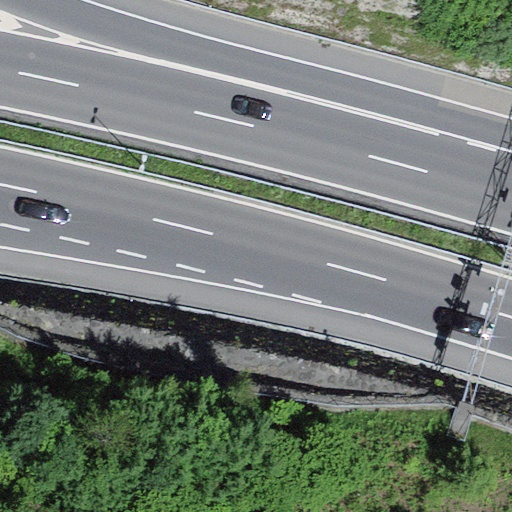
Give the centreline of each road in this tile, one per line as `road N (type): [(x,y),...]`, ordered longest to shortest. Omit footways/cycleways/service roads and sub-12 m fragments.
road 1 (motorway): [(0,186),(385,278),(511,318)]
road 2 (motorway): [(511,197),(0,71)]
road 3 (motorway): [(511,135),(25,0)]
